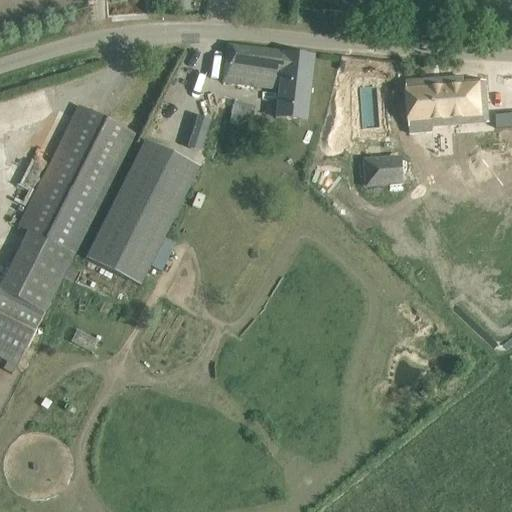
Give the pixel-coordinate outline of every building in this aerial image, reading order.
[(283,53),(227,46),(223,84),(279,91),(275,119),(306,123),(314,57),(283,54),(283,53)] [(487,123),(486,102),(484,82),(462,84),(461,79),(404,83),(409,137),(433,135),(432,128),(487,123)] [(0,289),(0,294),(44,316),(134,136),(79,108),(19,228),(28,233),(0,289)] [(145,141),(136,159),(85,260),(140,287),(200,168),(145,141)] [(366,188),(402,185),(399,159),(363,162),(366,188)] [(44,316),(0,294),(0,357),(18,367),(44,316)]
